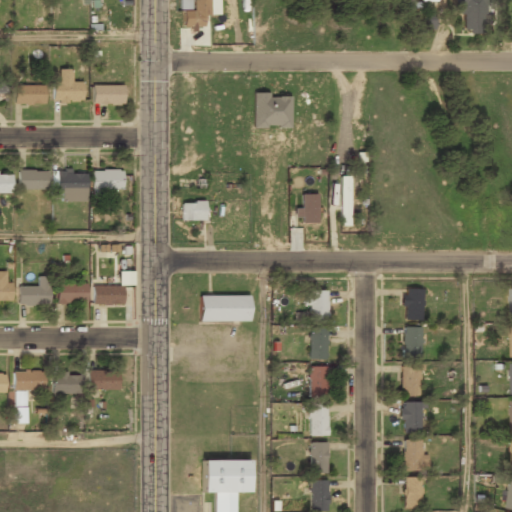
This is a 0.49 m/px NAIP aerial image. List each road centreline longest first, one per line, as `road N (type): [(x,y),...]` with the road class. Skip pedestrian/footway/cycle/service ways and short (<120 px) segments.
road 1 (secondary): [(154,511),(153,138)]
road 2 (residential): [(153,62),(511,62)]
road 3 (residential): [(154,263),(511,261)]
road 4 (residential): [(364,511),(365,262)]
road 5 (residential): [(0,338),(154,338)]
road 6 (tertiary): [(0,138),(153,138)]
road 7 (secondary): [(153,138),(153,0)]
